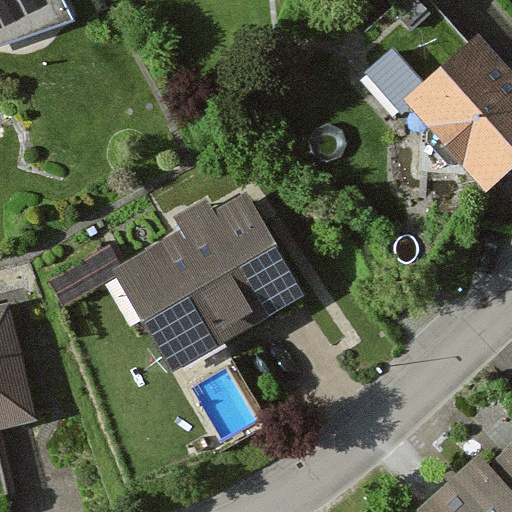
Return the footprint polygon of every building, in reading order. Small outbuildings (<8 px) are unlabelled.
[(0,0),(0,38),(66,17),(57,0),(0,0)] [(404,80),(423,51),(391,30),(372,58),(404,80)] [(511,148),(511,86),(457,30),(389,95),(475,184),(511,148)] [(295,293),(234,192),(103,270),(165,371),(295,293)] [(0,316),(0,429),(26,423),(0,316)] [(404,511),(405,511),(511,511),(511,449),(496,465),(474,442),(440,475),(404,511)]
